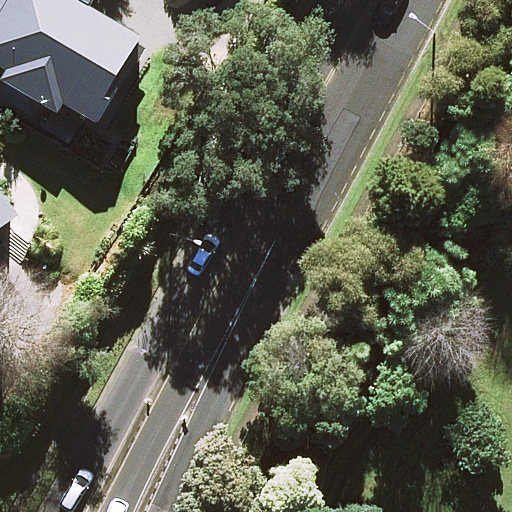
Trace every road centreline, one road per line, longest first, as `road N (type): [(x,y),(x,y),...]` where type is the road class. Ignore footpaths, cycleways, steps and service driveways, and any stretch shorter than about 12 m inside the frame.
road 1 (secondary): [(326,88),(250,309),(166,511)]
road 2 (secondary): [(326,88),(157,381)]
road 3 (secondary): [(72,511),(157,381)]
road 4 (secondary): [(157,381),(112,511)]
